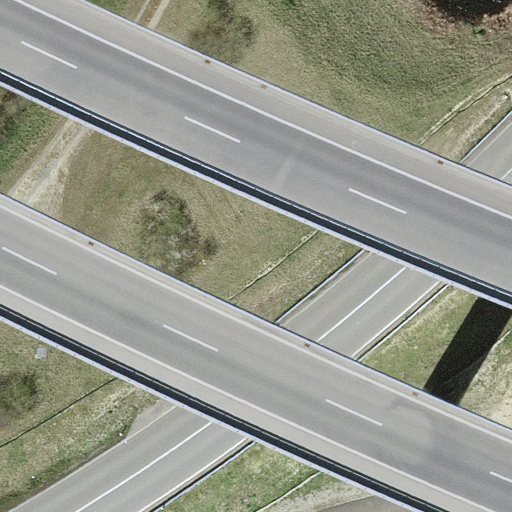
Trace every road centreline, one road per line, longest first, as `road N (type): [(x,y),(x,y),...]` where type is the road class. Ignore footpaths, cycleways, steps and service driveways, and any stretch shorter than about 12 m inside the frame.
road 1 (motorway): [(0,248),(511,478)]
road 2 (motorway): [(511,252),(113,85),(0,29)]
road 3 (secondary): [(511,169),(424,257),(187,441),(76,511)]
road 4 (track): [(153,0),(51,159),(0,208)]
